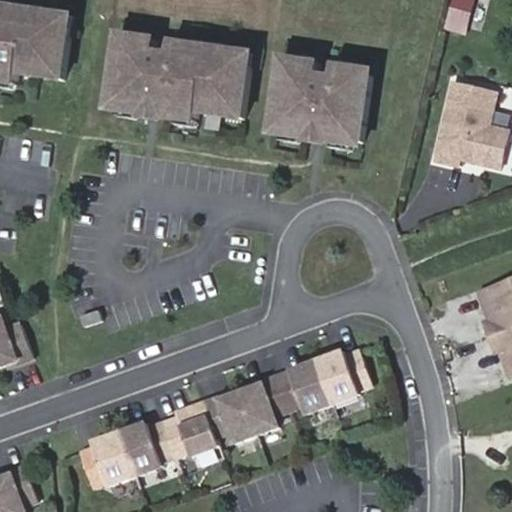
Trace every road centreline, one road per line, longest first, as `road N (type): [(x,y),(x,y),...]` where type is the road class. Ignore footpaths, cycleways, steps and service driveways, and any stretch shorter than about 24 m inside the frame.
road 1 (residential): [(285,326),(0,425)]
road 2 (residential): [(396,287),(376,231),(347,210),(315,217),(295,242),(285,326)]
road 3 (residential): [(439,511),(443,472),(431,392),(396,287)]
